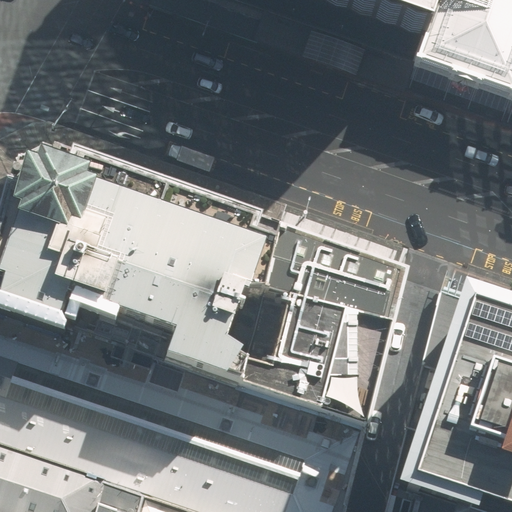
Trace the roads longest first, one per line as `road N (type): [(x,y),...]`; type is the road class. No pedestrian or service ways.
road 1 (secondary): [(453,192),(0,34)]
road 2 (residential): [(367,511),(453,192)]
